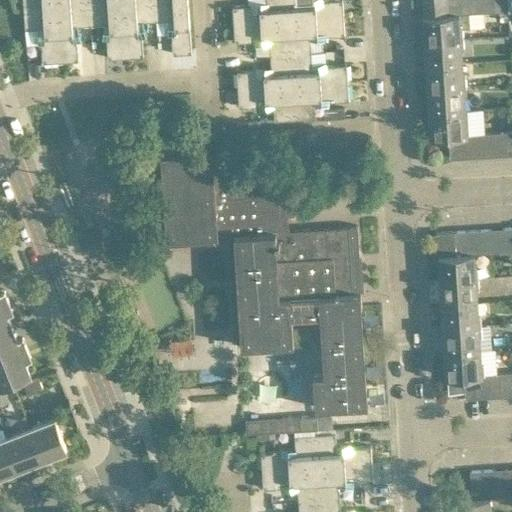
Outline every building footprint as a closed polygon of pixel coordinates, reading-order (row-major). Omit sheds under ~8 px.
[(122,0),(90,3),(91,23),(104,22),(103,36),(107,37),(108,56),(126,55),(122,0)] [(154,0),(127,0),(122,0),(126,55),(144,54),(142,34),(146,33),(143,19),(156,18),(154,0)] [(192,51),(188,0),(154,0),(156,18),(169,18),(168,32),(172,32),(173,52),(192,51)] [(233,4),(234,22),(289,19),(287,0),(267,0),(267,1),(262,0),(252,0),(253,3),(233,4)] [(287,0),(289,19),(344,15),(342,0),(287,0)] [(424,38),(424,39),(463,36),(462,26),(469,25),(469,12),(460,12),(448,13),(446,0),(422,0),(423,14),(422,14),(422,15),(423,15),(423,23),(422,23),(422,24),(424,24),(425,38),(424,38)] [(446,0),(448,13),(460,12),(459,0),(446,0)] [(471,0),(459,0),(460,12),(469,12),(472,11),(471,0)] [(483,0),(471,0),(472,11),(484,11),(483,0)] [(495,0),(483,0),(484,11),(496,10),(495,0)] [(495,0),(496,10),(508,9),(507,0),(495,0)] [(90,3),(57,5),(61,60),(79,58),(77,39),(81,38),(78,24),(91,23),(90,3)] [(57,5),(24,7),(25,27),(39,26),(38,41),(42,41),(43,61),(61,60),(57,5)] [(289,19),(291,51),(311,50),(310,37),(325,38),(325,34),(345,33),(344,15),(289,19)] [(270,39),(271,53),(291,51),(289,19),(234,22),(235,40),(255,39),(256,43),(270,39)] [(425,54),(425,63),(462,60),(461,48),(464,48),(463,36),(424,39),(425,39),(426,53),(424,53),(424,54),(425,54)] [(291,51),(293,84),(348,80),(347,63),(327,64),(326,60),(312,63),(311,50),(291,51)] [(237,69),(238,87),(293,84),(291,51),(271,53),(271,66),(257,64),(257,68),(237,69)] [(427,86),(427,87),(466,84),(465,74),(462,74),(462,60),(425,63),(426,71),(425,71),(425,72),(427,72),(428,86),(427,86)] [(348,80),(293,84),(295,117),(315,116),(315,102),(329,104),(329,99),(349,98),(348,80)] [(293,84),(238,87),(239,105),(259,104),(260,108),(274,104),(275,118),(295,117),(293,84)] [(428,102),(429,111),(465,108),(464,95),(467,95),(466,84),(427,87),(427,88),(429,87),(429,101),(427,101),(427,102),(428,102)] [(344,107),(325,108),(325,117),(344,116),(344,107)] [(448,134),(460,133),(469,133),(468,121),(466,121),(465,108),(429,111),(429,119),(428,119),(428,120),(430,120),(431,134),(430,134),(430,135),(448,134)] [(509,130),(497,131),(498,155),(510,154),(509,130)] [(497,131),(485,132),(486,155),(498,155),(497,131)] [(473,132),(469,133),(460,133),(462,157),(474,156),(473,132)] [(485,132),(473,132),(474,156),(486,155),(485,132)] [(460,133),(448,134),(450,158),(462,157),(460,133)] [(159,153),(159,155),(161,155),(166,239),(164,239),(165,241),(217,237),(217,236),(216,236),(216,234),(234,233),(241,345),(294,342),(292,315),(320,313),(324,371),(314,371),(315,406),(368,402),(361,290),(359,290),(357,254),(359,254),(357,225),(289,229),(289,227),(283,227),(282,211),(288,211),(286,189),(232,192),(229,155),(211,156),(211,151),(212,151),(212,150),(159,153)] [(511,226),(503,227),(504,251),(511,250),(511,226)] [(491,228),(492,251),(504,251),(503,227),(491,228)] [(479,229),(480,252),(492,251),(491,228),(479,229)] [(468,253),(473,252),(480,252),(479,229),(467,230),(468,253)] [(456,253),(455,230),(435,232),(437,257),(439,257),(439,265),(438,265),(438,266),(439,266),(440,278),(478,276),(477,266),(473,267),(473,252),(468,253),(456,253)] [(456,253),(468,253),(467,230),(455,230),(456,253)] [(440,294),(440,302),(476,300),(475,288),(479,288),(478,276),(440,278),(438,278),(439,280),(440,280),(441,293),(438,293),(439,294),(440,294)] [(0,302),(8,300),(5,290),(0,291),(0,302)] [(0,329),(12,325),(6,312),(12,310),(8,300),(0,302),(0,329)] [(443,312),(444,326),(481,324),(480,314),(477,314),(476,300),(440,302),(441,311),(440,311),(440,312),(443,312)] [(443,342),(444,350),(479,348),(478,336),(482,336),(481,324),(444,326),(445,341),(442,341),(442,342),(443,342)] [(0,356),(27,346),(23,336),(17,339),(12,325),(0,329),(0,356)] [(0,384),(12,380),(31,373),(25,359),(31,356),(27,346),(0,356),(0,384)] [(444,358),(443,358),(443,360),(446,360),(447,373),(445,373),(445,374),(447,374),(448,390),(465,389),(464,373),(476,372),(484,371),(484,373),(488,373),(497,372),(495,348),(479,349),(479,348),(444,350),(444,358)] [(484,371),(476,372),(477,396),(489,396),(488,373),(484,373),(484,371)] [(511,375),(511,371),(500,372),(501,395),(511,394),(511,375)] [(464,373),(465,389),(465,397),(477,396),(476,372),(464,373)] [(497,372),(488,373),(489,396),(501,395),(500,372),(497,372)] [(23,382),(27,392),(42,386),(38,376),(23,382)] [(5,389),(0,391),(0,403),(9,400),(5,389)] [(193,430),(241,428),(240,398),(192,400),(193,430)] [(317,415),(317,427),(318,427),(333,427),(332,414),(317,415)] [(317,415),(245,419),(246,433),(318,429),(317,427),(317,415)] [(54,417),(29,426),(42,458),(66,448),(54,417)] [(29,426),(6,436),(18,467),(42,458),(29,426)] [(336,431),(315,432),(317,466),(372,462),(371,444),(351,446),(350,442),(336,445),(336,431)] [(261,451),(262,469),(317,466),(315,432),(295,434),(296,447),(281,446),(281,450),(261,451)] [(6,436),(0,437),(0,473),(18,467),(6,436)] [(317,466),(319,498),(340,497),(339,484),(353,485),(354,481),(373,480),(372,462),(317,466)] [(298,486),(299,499),(319,498),(317,466),(262,469),(263,487),(283,486),(284,490),(298,486)] [(506,467),(494,468),(495,493),(507,492),(506,467)] [(494,468),(482,469),(483,497),(490,496),(495,496),(495,493),(494,468)] [(470,469),(471,498),(483,497),(482,469),(470,469)] [(455,508),(454,511),(492,511),(493,510),(489,510),(488,497),(490,497),(490,496),(483,497),(471,498),(452,499),(452,509),(455,508)] [(319,498),(320,511),(375,511),(375,509),(356,511),(355,507),(341,510),(340,497),(319,498)] [(320,511),(319,498),(299,499),(299,511),(295,511),(286,511),(285,511),(320,511)]
